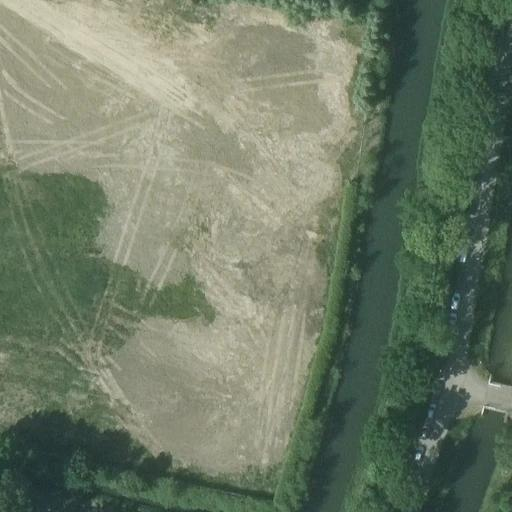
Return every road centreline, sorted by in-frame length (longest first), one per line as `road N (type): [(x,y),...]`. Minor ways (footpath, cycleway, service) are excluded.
road 1 (unknown): [(0,158),(258,219),(261,233),(230,407),(222,411),(0,359)]
road 2 (unclassified): [(409,511),(450,386),(511,15)]
